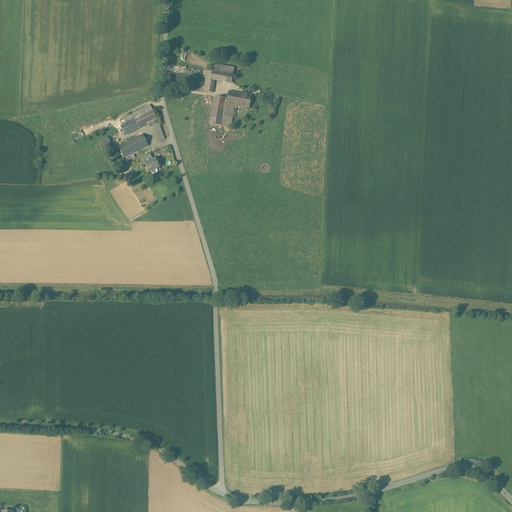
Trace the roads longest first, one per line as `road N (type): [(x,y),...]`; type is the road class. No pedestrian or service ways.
road 1 (unclassified): [(221,494),(216,280),(163,106),(166,0)]
road 2 (residential): [(221,494),(333,499),(470,469),(511,499)]
road 3 (residential): [(0,425),(141,440),(221,494)]
